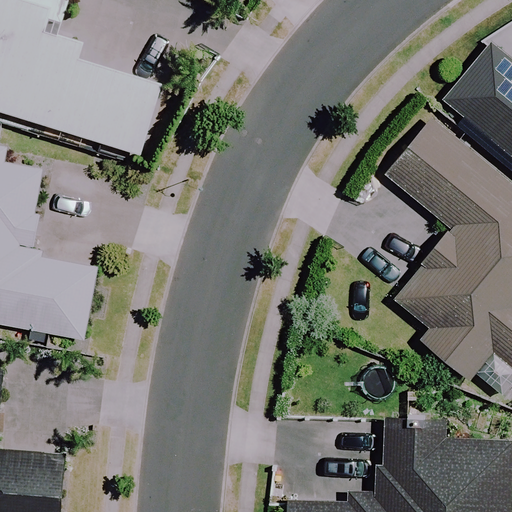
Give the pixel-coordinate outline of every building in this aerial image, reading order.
[(70,0),(0,0),(0,111),(141,155),(163,83),(81,58),(86,42),(60,34),(70,0)] [(511,65),(491,48),(444,105),(511,162),(511,65)] [(511,186),(432,119),(387,173),(452,228),(394,298),(432,330),(424,340),(471,380),(492,354),(511,370),(511,186)] [(6,150),(0,148),(0,324),(25,329),(22,342),(45,347),(48,332),(84,338),(97,267),(29,254),(44,172),(3,164),(6,150)] [(0,511),(65,511),(71,459),(0,451),(0,439),(6,373),(0,372),(0,511)] [(510,511),(511,466),(511,438),(386,434),(383,505),(287,502),(286,511),(510,511)]
